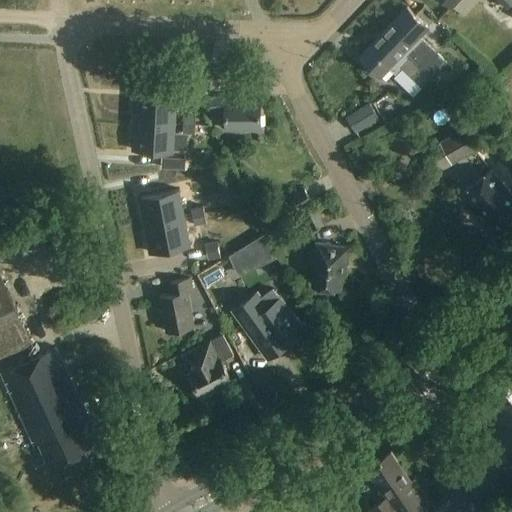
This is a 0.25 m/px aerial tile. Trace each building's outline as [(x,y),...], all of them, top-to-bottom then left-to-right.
[(511,5),(511,0),(496,0),(507,10),(511,5)] [(383,32),(431,78),(447,62),(420,36),(428,27),(407,7),(383,32)] [(431,78),(383,32),(360,57),(381,76),(390,67),(396,74),(403,67),(423,87),(431,78)] [(134,114),(133,120),(176,122),(177,94),(138,92),(137,114),(134,114)] [(239,100),(239,97),(211,98),(211,119),(226,119),(226,130),(261,129),(261,100),(239,100)] [(379,118),(370,103),(346,118),(356,133),(379,118)] [(133,120),(133,127),(136,127),(135,149),(174,151),(176,122),(133,120)] [(487,146),(475,124),(440,142),(452,165),(487,146)] [(511,222),(511,193),(490,168),(459,195),(475,215),(480,211),(499,234),(511,222)] [(180,191),(142,199),(147,221),(143,222),(145,228),(186,219),(180,191)] [(324,224),(318,211),(307,216),(313,230),(324,224)] [(186,219),(145,228),(146,234),(149,234),(154,256),(192,248),(186,219)] [(223,239),(201,242),(204,262),(226,259),(223,239)] [(272,259),(263,239),(231,254),(241,274),(272,259)] [(349,247),(316,243),(314,260),(315,260),(312,286),(342,289),(345,264),(347,264),(349,247)] [(0,363),(34,348),(0,273),(0,363)] [(193,292),(191,278),(170,282),(172,294),(160,296),(167,332),(195,327),(189,293),(193,292)] [(258,293),(233,311),(268,358),(280,350),(282,353),(307,335),(273,290),(262,298),(258,293)] [(234,355),(223,335),(182,356),(190,372),(189,373),(201,397),(232,381),(222,361),(234,355)] [(100,442),(56,348),(2,373),(35,445),(40,443),(53,472),(88,456),(85,449),(100,442)] [(120,397),(102,359),(92,363),(110,402),(120,397)] [(198,414),(193,403),(180,409),(185,420),(198,414)] [(419,492),(392,452),(366,469),(379,488),(377,489),(384,499),(370,509),(371,511),(398,511),(395,508),(402,504),(407,511),(431,511),(430,511),(429,511),(417,494),(419,492)]
